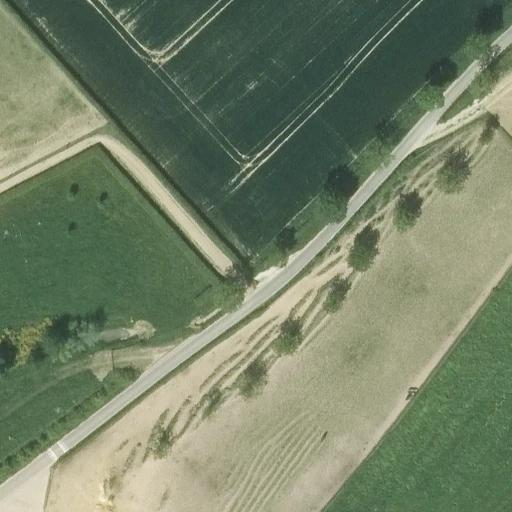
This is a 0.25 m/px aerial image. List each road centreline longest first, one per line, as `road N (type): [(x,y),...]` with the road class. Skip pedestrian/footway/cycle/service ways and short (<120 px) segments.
road 1 (unclassified): [(0,493),(308,255),(511,34)]
road 2 (track): [(254,300),(107,138),(0,188)]
